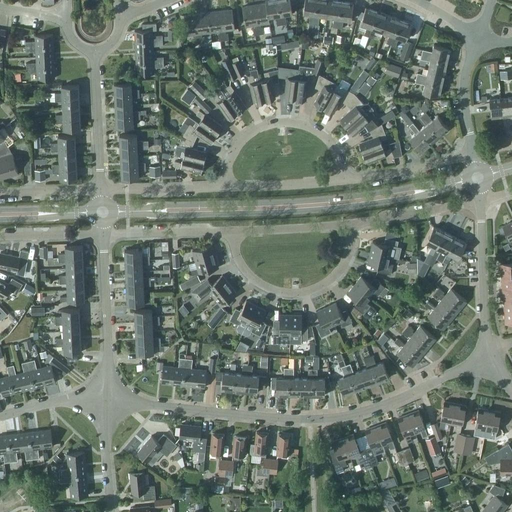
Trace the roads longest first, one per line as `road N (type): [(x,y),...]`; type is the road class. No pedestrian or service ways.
road 1 (residential): [(104,398),(311,421),(378,407),(486,359)]
road 2 (tertiary): [(477,178),(319,205),(102,212)]
road 3 (residential): [(231,233),(236,261),(258,285),(308,295),(333,281),(350,255),(350,228)]
road 4 (residential): [(225,188),(237,147),(255,132),(292,124),(321,135),(340,155),(344,184)]
road 5 (residential): [(104,398),(102,235)]
road 6 (unclassified): [(486,359),(480,203)]
road 7 (residential): [(344,184),(474,157)]
road 8 (residential): [(480,203),(350,228)]
road 9 (residential): [(101,189),(95,59)]
road 10 (residential): [(231,233),(102,235)]
road 11 (residential): [(101,189),(225,188)]
road 12 (unclassified): [(474,157),(460,99),(479,38)]
